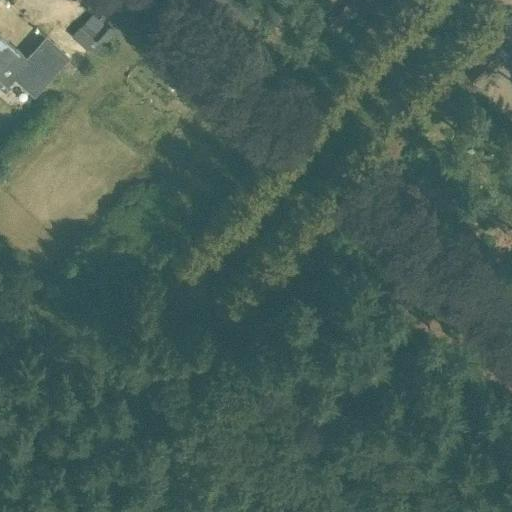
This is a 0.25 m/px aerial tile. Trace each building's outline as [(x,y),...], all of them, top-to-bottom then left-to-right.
[(351,15),(361,2),(358,0),(348,0),(342,8),(351,15)] [(336,35),(349,18),(340,11),(327,27),(336,35)] [(92,28),(85,21),(80,26),(80,25),(71,35),(87,50),(84,52),(91,59),(97,53),(90,46),(95,40),(92,37),(99,29),(95,25),(92,28)] [(0,35),(0,82),(3,80),(7,83),(14,75),(34,92),(67,55),(46,37),(27,59),(0,35)] [(482,86),(511,54),(490,36),(461,68),(464,70),(457,78),(473,92),(480,85),(482,86)] [(466,117),(475,107),(467,100),(458,110),(466,117)]
